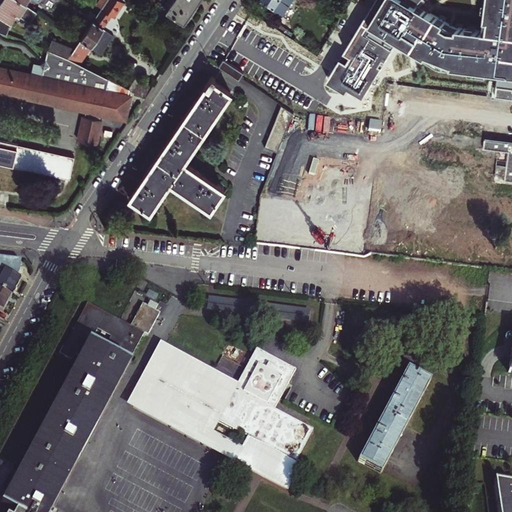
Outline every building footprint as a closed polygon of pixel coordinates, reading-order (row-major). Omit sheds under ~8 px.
[(3,0),(0,4),(0,18),(9,25),(15,17),(18,18),(30,26),(37,15),(25,7),(13,0),(3,0)] [(13,0),(25,7),(29,0),(42,8),(46,0),(13,0)] [(112,16),(121,4),(115,0),(107,0),(108,0),(102,9),(112,16)] [(166,0),(161,8),(180,21),(193,3),(195,0),(166,0)] [(279,21),(293,0),(262,0),(261,2),(274,11),(272,16),(279,21)] [(375,0),(373,4),(377,7),(374,11),(370,9),(326,83),(345,95),(348,90),(363,99),(396,42),(439,67),(501,75),(498,94),(511,96),(511,0),(487,0),(484,31),(452,28),(416,7),(421,0),(375,0)] [(101,11),(93,23),(84,35),(79,43),(73,51),(67,60),(77,65),(88,49),(100,57),(106,47),(112,38),(102,30),(112,16),(102,9),(101,11)] [(274,52),(261,43),(272,26),(253,13),(236,37),(244,42),(241,46),(266,63),(274,52)] [(80,32),(84,35),(93,23),(85,17),(76,30),(80,32)] [(74,41),(79,43),(84,35),(80,32),(74,41)] [(50,42),(45,52),(67,60),(73,51),(50,42)] [(0,95),(78,111),(78,116),(76,116),(73,129),(78,136),(85,137),(92,132),(94,119),(93,119),(93,114),(119,118),(123,95),(124,90),(89,72),(77,65),(67,60),(45,52),(43,63),(35,64),(29,63),(26,74),(0,68),(0,95)] [(236,77),(238,74),(220,61),(215,68),(234,80),(236,77)] [(144,210),(165,182),(204,209),(219,189),(179,162),(226,94),(210,82),(212,78),(209,75),(197,92),(166,137),(137,179),(125,196),(144,210)] [(127,89),(140,98),(149,86),(136,77),(127,89)] [(290,115),(278,107),(263,148),(276,153),(290,115)] [(381,122),(369,121),(368,132),(380,133),(381,122)] [(511,181),(511,141),(486,138),(484,149),(510,152),(505,181),(511,181)] [(0,292),(9,298),(14,287),(17,281),(13,278),(16,272),(18,262),(0,260),(0,292)] [(0,312),(1,313),(3,308),(9,298),(0,292),(0,312)] [(212,300),(210,312),(314,326),(316,314),(212,300)] [(142,308),(130,330),(141,342),(144,337),(150,340),(163,319),(158,316),(161,311),(151,305),(148,311),(142,308)] [(58,357),(70,364),(73,358),(80,361),(0,506),(0,508),(6,511),(51,511),(130,365),(128,365),(141,342),(130,330),(87,306),(63,351),(62,350),(58,357)] [(159,346),(125,406),(282,488),(296,462),(294,462),(311,430),(274,410),(295,371),(254,350),(237,385),(159,346)] [(363,460),(385,471),(429,380),(407,369),(363,460)] [(511,511),(511,485),(492,480),(495,511),(511,511)]
